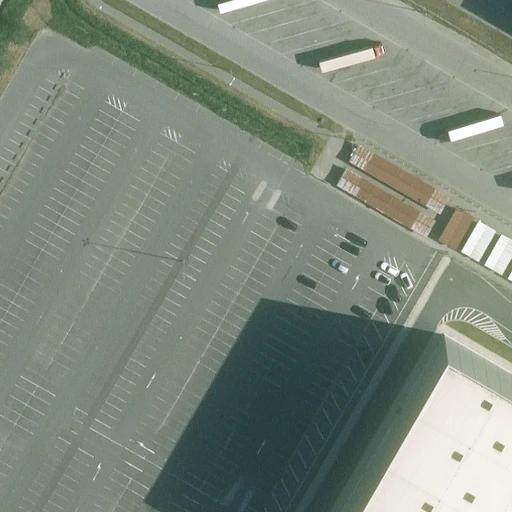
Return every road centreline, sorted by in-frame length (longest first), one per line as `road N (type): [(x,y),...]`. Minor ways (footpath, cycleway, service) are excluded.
road 1 (unclassified): [(511,326),(437,289),(311,511)]
road 2 (unclassified): [(511,91),(353,0)]
